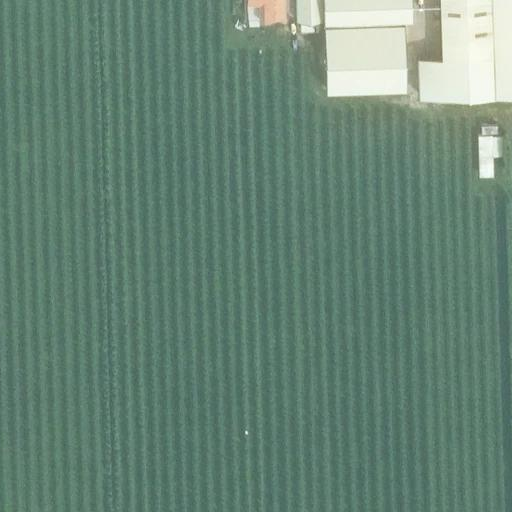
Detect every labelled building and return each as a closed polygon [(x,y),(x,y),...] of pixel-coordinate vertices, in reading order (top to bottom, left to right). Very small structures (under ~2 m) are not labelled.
[(282,0),(245,0),(252,0),(257,0),(258,23),(271,22),(271,18),(281,18),(283,16),(282,0)] [(319,0),(294,0),(295,22),(319,22),(319,0)] [(411,0),(322,0),(323,19),(403,17),(412,17),(411,0)] [(488,0),(438,0),(441,55),(442,94),(491,93),(490,54),(488,0)] [(511,0),(488,0),(490,54),(511,52),(511,0)] [(405,67),(403,17),(323,19),(325,88),(405,85),(405,67)] [(486,165),(500,165),(499,123),(484,124),(486,165)]
